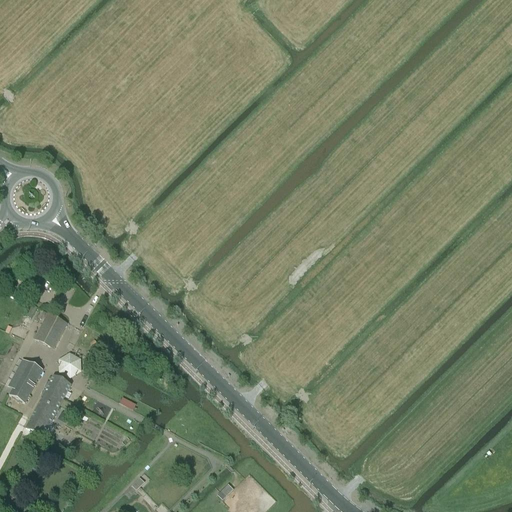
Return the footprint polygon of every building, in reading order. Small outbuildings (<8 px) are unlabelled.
[(36,310),(32,308),(26,319),(31,321),(36,310)] [(34,341),(53,351),(66,326),(47,315),(34,341)] [(9,397),(25,406),(42,372),(27,364),(9,397)] [(43,439),(71,387),(53,378),(26,430),(43,439)] [(131,487),(136,493),(144,484),(139,479),(131,487)] [(227,487),(217,497),(222,502),(232,492),(227,487)]
